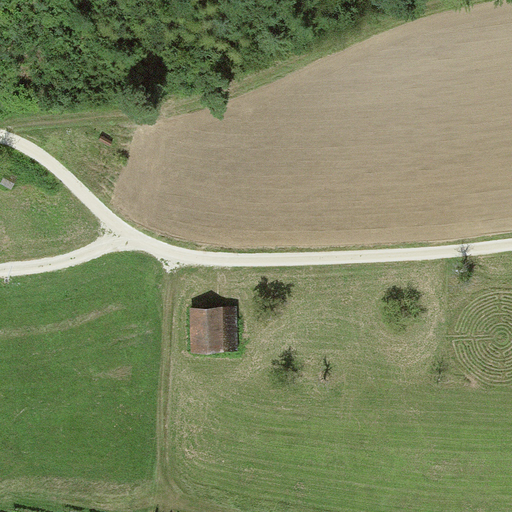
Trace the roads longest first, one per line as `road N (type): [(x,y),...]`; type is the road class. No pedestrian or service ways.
road 1 (track): [(442,0),(320,42),(213,93),(0,128)]
road 2 (track): [(164,254),(265,262),(511,244)]
road 3 (track): [(164,254),(157,490),(172,503),(236,511)]
road 4 (track): [(0,138),(76,188),(121,233),(164,254)]
road 5 (track): [(121,233),(40,270),(0,274)]
